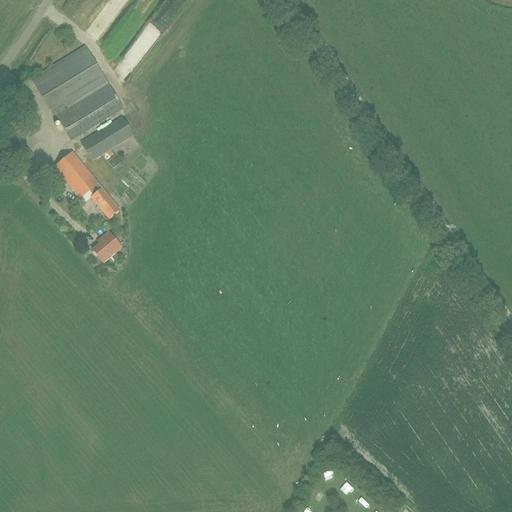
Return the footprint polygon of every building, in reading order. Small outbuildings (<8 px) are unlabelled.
[(122,109),(86,48),(85,48),(31,80),(53,116),(55,115),(71,140),(122,109)] [(91,161),(133,136),(122,118),(81,144),(91,161)] [(0,132),(0,148),(18,170),(33,158),(8,126),(0,132)] [(54,167),(81,199),(90,191),(94,195),(91,198),(109,219),(119,210),(72,153),(54,167)] [(108,162),(115,170),(124,162),(116,154),(108,162)] [(120,248),(108,233),(101,239),(103,241),(92,251),(102,263),(120,248)]
